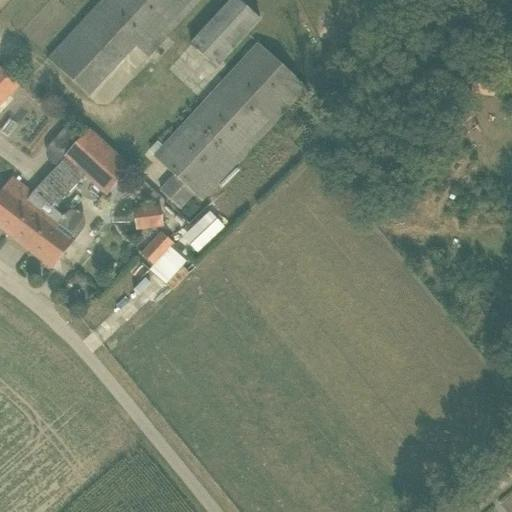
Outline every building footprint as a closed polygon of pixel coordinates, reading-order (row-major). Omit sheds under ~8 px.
[(201,0),(105,0),(96,11),(147,58),(201,0)] [(232,0),(190,45),(192,47),(217,70),(262,22),(237,0),(232,0)] [(103,76),(66,42),(49,61),(86,95),(103,76)] [(155,158),(176,177),(195,195),(203,202),(307,89),(260,45),(155,158)] [(472,84),(507,87),(509,68),(474,64),(472,84)] [(0,109),(20,87),(21,87),(0,66),(0,109)] [(63,127),(54,137),(71,152),(80,143),(63,127)] [(132,168),(91,131),(65,159),(106,196),(132,168)] [(161,193),(169,199),(181,210),(195,195),(176,177),(161,193)] [(0,228),(54,269),(80,234),(84,229),(84,227),(85,225),(84,223),(84,221),(83,220),(82,218),(81,216),(80,215),(78,214),(76,213),(74,213),(72,213),(70,213),(68,213),(67,214),(65,215),(63,218),(14,180),(0,198),(0,228)] [(161,208),(134,210),(137,231),(163,228),(161,208)] [(155,266),(175,246),(163,235),(144,256),(155,266)]
